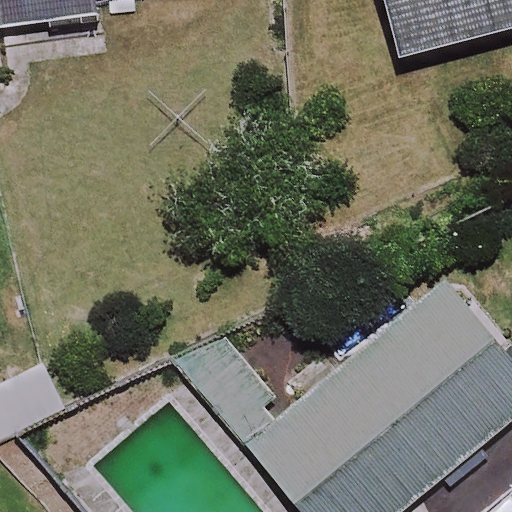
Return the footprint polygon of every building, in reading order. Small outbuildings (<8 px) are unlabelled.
[(0,0),(0,25),(93,14),(90,0),(0,0)] [(511,0),(378,0),(395,63),(511,31),(511,0)] [(402,511),(511,422),(511,352),(449,277),(287,411),(235,347),(195,380),(303,511),(402,511)] [(0,443),(64,414),(43,369),(0,388),(0,443)] [(511,511),(511,446),(431,511),(511,511)]
